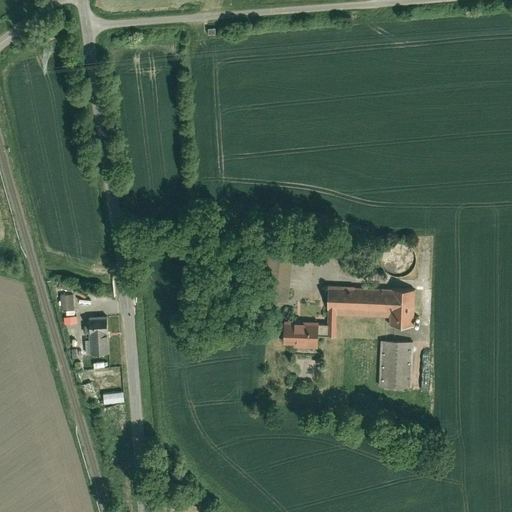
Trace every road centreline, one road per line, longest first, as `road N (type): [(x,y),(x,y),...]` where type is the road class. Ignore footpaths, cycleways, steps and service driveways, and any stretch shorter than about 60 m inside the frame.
road 1 (unclassified): [(146,511),(127,296),(87,27)]
road 2 (unclassified): [(87,27),(390,0)]
